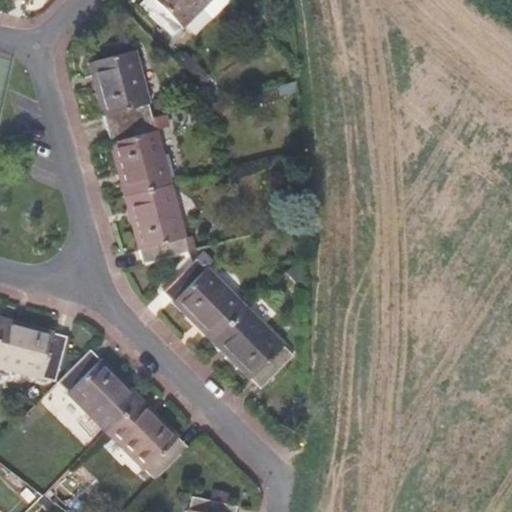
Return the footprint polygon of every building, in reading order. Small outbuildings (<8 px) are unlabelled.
[(136,0),(170,32),(201,0),(136,0)] [(87,58),(105,125),(150,112),(132,45),(87,58)] [(168,179),(150,112),(105,125),(123,191),(168,179)] [(186,246),(168,179),(123,191),(141,258),(186,246)] [(211,334),(243,301),(194,253),(162,286),(211,334)] [(293,350),(243,301),(211,334),(260,383),(293,350)] [(66,332),(0,314),(0,362),(54,377),(66,332)] [(89,345),(56,378),(105,426),(138,393),(89,345)] [(138,393),(105,426),(154,475),(187,442),(138,393)]
